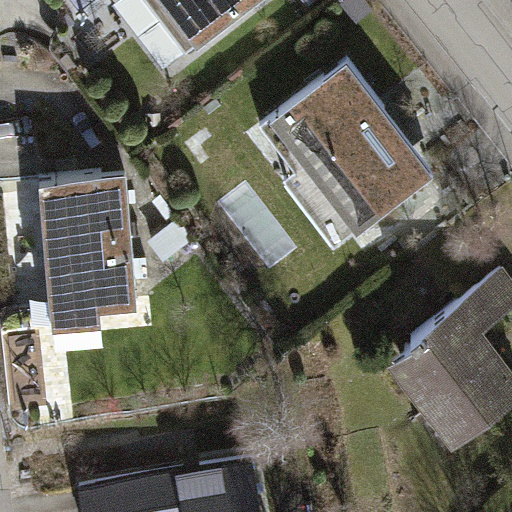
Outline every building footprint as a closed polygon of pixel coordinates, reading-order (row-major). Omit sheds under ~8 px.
[(238,0),(169,0),(195,33),(238,0)] [(433,177),(350,51),(257,111),(340,238),(433,177)] [(126,160),(30,168),(44,321),(140,312),(126,160)] [(450,445),(511,401),(511,368),(487,334),(511,316),(511,284),(505,275),(388,358),(450,445)] [(256,511),(248,458),(82,486),(86,511),(256,511)]
